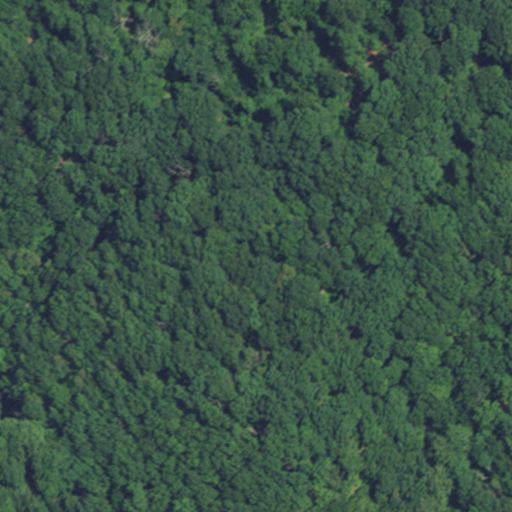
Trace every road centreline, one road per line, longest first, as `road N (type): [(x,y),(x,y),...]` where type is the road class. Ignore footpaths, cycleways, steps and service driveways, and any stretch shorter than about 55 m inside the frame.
road 1 (residential): [(0,386),(100,511)]
road 2 (secondary): [(451,511),(476,443),(511,405)]
